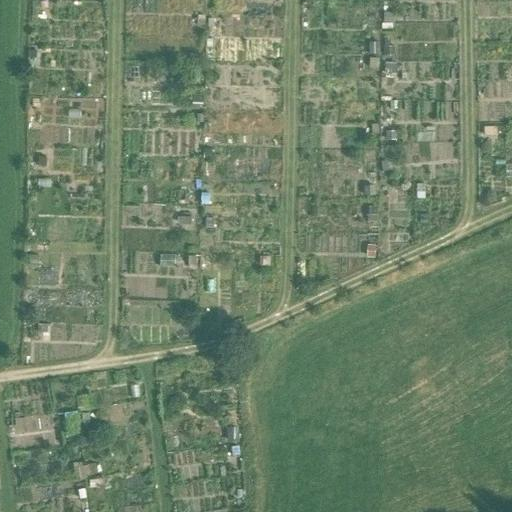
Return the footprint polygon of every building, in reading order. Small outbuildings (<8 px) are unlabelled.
[(511,54),(494,53),(491,77),(501,78),(500,89),(511,90),(511,89),(511,54)] [(394,174),(394,158),(374,159),(374,175),(394,174)] [(388,196),(388,180),(363,180),(363,195),(388,196)] [(434,197),(434,190),(409,191),(410,223),(423,222),(421,197),(434,197)] [(372,246),(388,247),(393,204),(377,202),(372,246)] [(60,217),(75,218),(75,207),(61,206),(60,217)] [(35,324),(94,321),(92,270),(51,272),(52,291),(37,292),(36,282),(33,283),(35,324)] [(134,362),(94,366),(104,467),(106,485),(120,484),(121,497),(150,494),(147,462),(146,462),(143,429),(129,431),(128,422),(142,420),(139,394),(112,396),(111,380),(136,378),(134,362)] [(194,413),(161,415),(163,443),(183,441),(182,427),(195,426),(194,413)] [(232,438),(165,448),(169,473),(203,468),(201,455),(234,451),(232,438)] [(43,459),(43,443),(12,445),(13,460),(43,459)] [(70,472),(94,469),(92,458),(69,461),(70,472)] [(171,478),(169,491),(193,493),(193,496),(196,496),(197,487),(217,490),(216,497),(220,498),(223,476),(182,471),(181,480),(171,478)] [(17,479),(19,511),(71,511),(71,510),(49,511),(48,499),(59,499),(58,476),(17,479)] [(102,499),(95,477),(81,481),(88,503),(102,499)]
